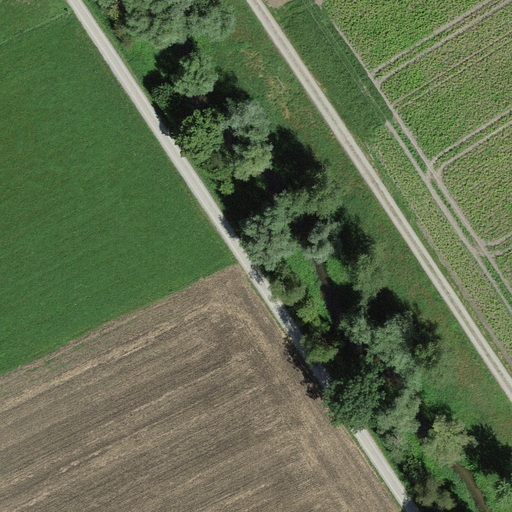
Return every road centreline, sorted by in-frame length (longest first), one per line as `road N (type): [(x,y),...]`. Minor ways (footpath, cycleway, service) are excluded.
road 1 (track): [(410,511),(67,0)]
road 2 (track): [(511,402),(249,0)]
